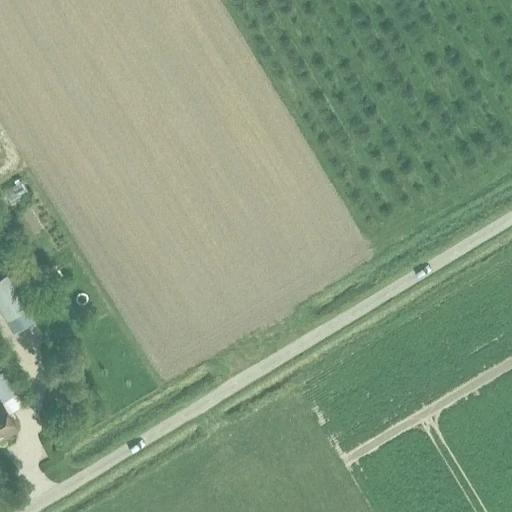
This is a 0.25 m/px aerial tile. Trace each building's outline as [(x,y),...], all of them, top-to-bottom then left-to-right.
[(22,181),(4,191),(9,201),(28,190),(22,181)] [(13,285),(6,273),(0,276),(0,308),(6,318),(26,306),(23,301),(13,285)] [(20,280),(13,285),(23,301),(30,297),(20,280)] [(0,358),(0,383),(7,395),(19,388),(0,358)] [(0,436),(17,426),(0,399),(0,436)]
